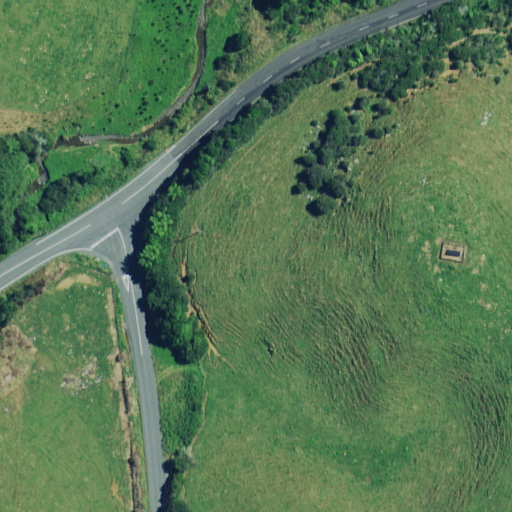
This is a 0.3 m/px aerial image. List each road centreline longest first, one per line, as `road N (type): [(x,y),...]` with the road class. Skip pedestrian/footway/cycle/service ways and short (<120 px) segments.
road 1 (unclassified): [(110,214),(266,77),(320,46),(438,0)]
road 2 (residential): [(151,511),(147,380),(131,272),(110,214)]
road 3 (unclassified): [(0,278),(110,214)]
